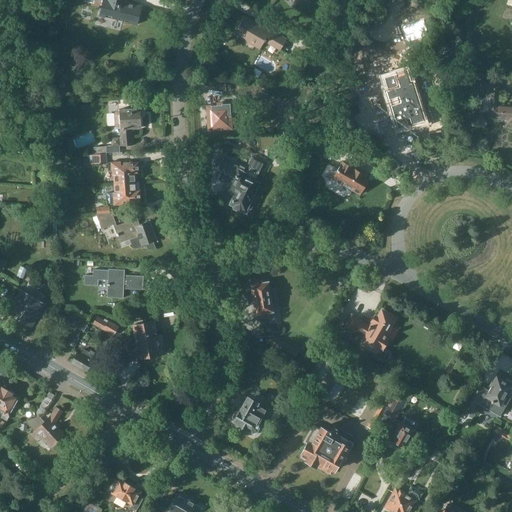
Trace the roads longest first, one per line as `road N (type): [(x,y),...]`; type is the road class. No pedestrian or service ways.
road 1 (residential): [(198,252),(169,97),(172,49),(190,0)]
road 2 (residential): [(396,274),(332,245),(273,240),(198,252)]
road 3 (residential): [(182,449),(208,378),(209,303),(198,252)]
road 4 (residential): [(396,274),(391,240),(398,207),(416,183),(452,168),(475,169),(511,191)]
road 5 (tertiary): [(127,418),(0,338)]
road 6 (residential): [(28,511),(127,418)]
road 7 (residential): [(511,340),(396,274)]
road 8 (tertiary): [(295,511),(182,449)]
